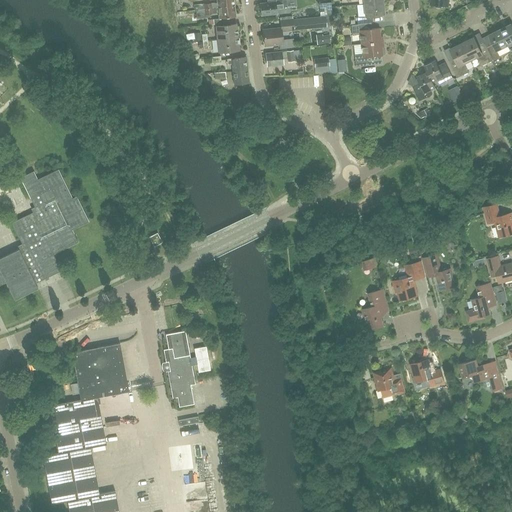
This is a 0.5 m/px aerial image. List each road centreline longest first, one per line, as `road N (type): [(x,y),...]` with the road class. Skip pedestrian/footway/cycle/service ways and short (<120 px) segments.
road 1 (residential): [(0,346),(352,178)]
road 2 (track): [(275,215),(254,168),(120,32)]
road 3 (residential): [(249,0),(264,97),(326,135)]
road 4 (residential): [(352,178),(486,113)]
road 5 (residential): [(326,135),(390,94),(413,47)]
road 6 (residential): [(21,511),(0,393)]
